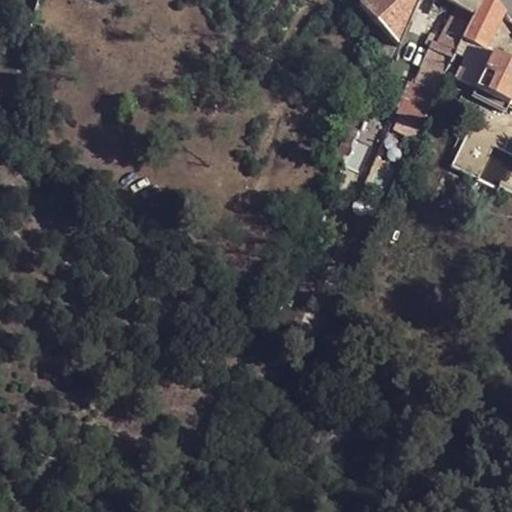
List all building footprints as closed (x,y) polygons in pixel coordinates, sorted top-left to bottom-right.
[(415,5),(410,0),(366,0),(355,9),(383,40),(393,53),(415,5)] [(460,13),(437,0),(430,0),(425,17),(452,33),(460,13)] [(478,0),(437,0),(460,13),(471,19),(478,0)] [(453,56),(442,81),(474,96),(491,60),(493,57),(485,53),(500,17),(484,0),(478,0),(471,19),(453,56)] [(471,19),(460,13),(452,33),(443,51),(453,56),(471,19)] [(389,63),(393,53),(383,40),(375,58),(389,63)] [(434,47),(416,89),(434,98),(437,93),(442,81),(453,56),(443,51),(434,47)] [(511,70),(491,60),(474,96),(475,96),(506,111),(508,111),(509,109),(511,101),(511,70)] [(434,98),(416,89),(407,85),(392,118),(418,130),(434,98)] [(504,118),(506,111),(475,96),(471,104),(504,118)] [(331,163),(341,168),(365,114),(356,109),(331,163)]
